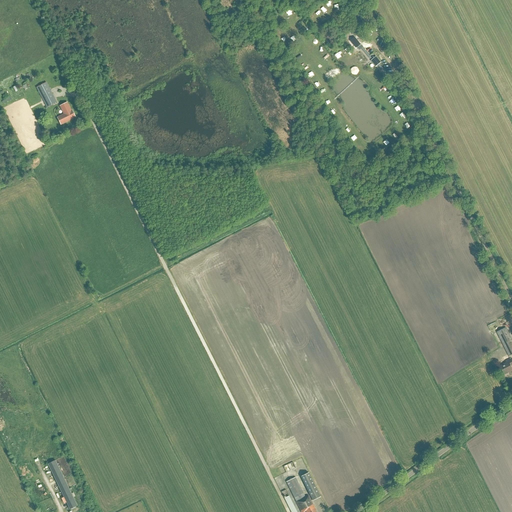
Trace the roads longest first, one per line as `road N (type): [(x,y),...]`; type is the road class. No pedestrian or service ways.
road 1 (track): [(290,511),(85,105),(58,93)]
road 2 (unclassified): [(511,305),(372,19)]
road 3 (tertiary): [(353,511),(511,402)]
